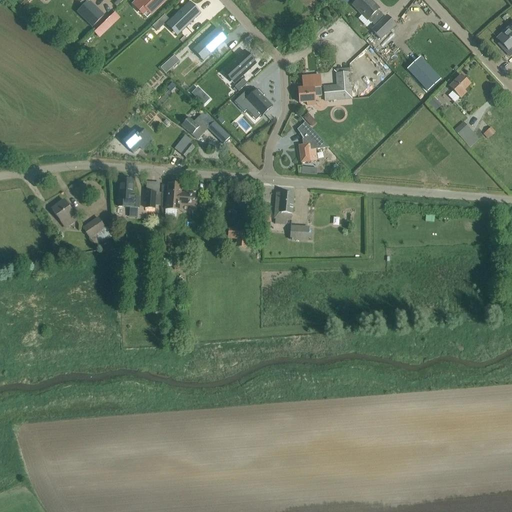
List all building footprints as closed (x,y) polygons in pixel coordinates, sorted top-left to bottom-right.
[(141,0),(140,2),(150,13),(161,2),(162,3),(165,0),(141,0)] [(369,0),(358,0),(354,5),(375,26),(371,30),(380,40),(396,25),(387,16),(385,18),(378,10),(379,9),(369,0)] [(181,32),(201,14),(190,2),(171,21),(181,32)] [(310,40),(324,27),(318,20),(304,34),(310,40)] [(163,26),(159,21),(153,27),(157,31),(163,26)] [(110,28),(105,22),(95,32),(100,38),(110,28)] [(217,28),(197,47),(208,58),(228,39),(217,28)] [(511,31),(509,28),(497,39),(501,42),(499,44),(510,57),(511,55),(511,31)] [(383,82),(394,72),(370,46),(352,62),(354,65),(370,52),(380,63),(372,70),(383,82)] [(245,51),(227,68),(238,79),(256,63),(245,51)] [(167,63),(172,68),(179,61),(174,56),(167,63)] [(421,58),(407,70),(427,92),(441,80),(421,58)] [(336,85),(323,87),(324,102),(353,99),(351,72),(350,72),(350,68),(336,70),(337,73),(335,73),(336,85)] [(302,77),(303,89),(299,89),(300,103),(307,103),(307,105),(316,105),(315,96),(321,96),(321,88),(320,75),(302,77)] [(461,76),(450,87),(461,98),(466,93),(464,90),(470,85),(461,76)] [(171,92),(175,87),(172,83),(167,88),(171,92)] [(210,99),(204,93),(198,87),(192,93),(198,99),(204,105),(210,99)] [(262,117),(273,107),(263,97),(264,96),(264,95),(263,96),(256,89),(243,102),(239,97),(234,102),(244,113),(251,106),(262,117)] [(199,127),(189,118),(182,126),(197,140),(207,128),(202,124),(199,127)] [(208,128),(209,128),(224,144),(230,138),(214,122),(208,128)] [(469,149),(479,140),(464,122),(453,131),(469,149)] [(487,139),(496,133),(492,127),(483,134),(487,139)] [(136,134),(133,130),(122,141),(133,153),(140,146),(143,149),(143,150),(153,141),(142,128),(136,134)] [(302,132),(303,146),(299,146),(302,163),(317,160),(315,149),(321,149),(320,136),(311,137),(310,131),(302,132)] [(443,141),(449,136),(445,131),(439,137),(443,141)] [(191,141),(184,149),(181,154),(186,158),(197,146),(191,141)] [(445,147),(429,162),(440,174),(455,159),(445,147)] [(119,207),(139,208),(139,201),(133,200),(134,181),(120,180),(119,207)] [(166,212),(165,217),(175,217),(176,211),(182,211),(182,206),(194,207),(195,193),(181,192),(182,185),(168,184),(166,212)] [(145,208),(155,209),(156,193),(146,192),(145,208)] [(276,193),(274,219),(275,219),(275,224),(286,225),(287,220),(292,220),(294,195),(276,193)] [(52,209),(55,213),(66,228),(78,220),(64,200),(52,209)] [(83,228),(90,239),(96,248),(113,237),(110,228),(105,228),(98,218),(83,228)] [(229,226),(228,239),(236,240),(236,247),(247,248),(250,228),(229,226)] [(308,241),(309,227),(291,226),(291,240),(308,241)] [(171,257),(172,244),(164,243),(164,256),(171,257)] [(72,248),(63,245),(61,252),(70,254),(72,248)] [(45,265),(57,263),(55,254),(43,256),(45,265)] [(130,292),(134,288),(130,284),(126,289),(130,292)]
